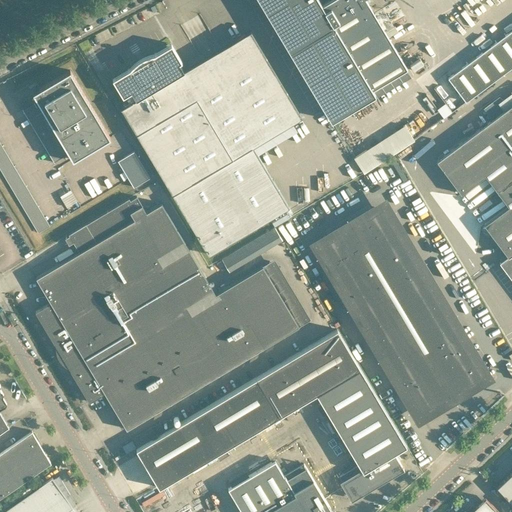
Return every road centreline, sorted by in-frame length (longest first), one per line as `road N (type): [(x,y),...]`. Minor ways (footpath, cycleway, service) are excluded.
road 1 (unknown): [(507,374),(394,180),(301,229),(298,245),(420,436)]
road 2 (unknown): [(511,307),(455,211),(436,153),(452,130),(511,83)]
road 3 (unknown): [(244,506),(219,458),(304,419),(321,428),(360,511)]
road 4 (unknown): [(231,0),(246,10),(324,133),(277,167),(293,198)]
road 5 (tertiary): [(118,511),(6,325)]
road 6 (unknown): [(410,0),(436,54),(409,86),(370,111)]
road 7 (unclassified): [(0,66),(125,0)]
road 8 (tertiary): [(410,511),(511,417)]
